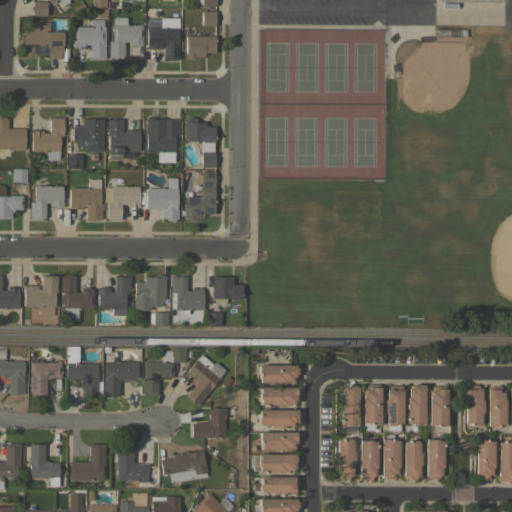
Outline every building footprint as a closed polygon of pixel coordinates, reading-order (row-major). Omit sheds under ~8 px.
[(31,15),(31,1),(45,1),(45,15),(31,15)] [(214,25),(201,25),(201,11),(214,11),(214,25)] [(141,45),(138,45),(137,46),(131,46),(131,45),(128,45),(128,41),(123,41),(123,58),(119,58),(119,59),(111,59),(111,58),(107,57),(108,41),(111,41),(111,24),(113,24),(113,17),(126,17),(125,24),(141,24),(141,45)] [(178,17),(178,28),(177,28),(177,43),(178,43),(177,59),(174,59),(174,60),(165,60),(165,59),(162,59),(162,44),(159,44),(159,48),(145,48),(146,27),(159,27),(159,17),(178,17)] [(104,58),(89,58),(89,45),(85,45),(85,47),(71,47),(71,44),(70,44),(70,26),(89,26),(89,19),(102,19),(102,26),(104,26),(104,58)] [(48,22),(48,31),(61,31),(61,47),(67,47),(67,60),(60,60),(60,58),(46,58),(46,53),(34,53),(34,55),(29,55),(25,55),(25,56),(22,55),(22,31),(30,31),(30,29),(30,28),(32,27),(34,24),(35,23),(35,22),(48,22)] [(213,35),(213,52),(203,52),(203,58),(192,57),(192,59),(183,59),(183,53),(185,53),(185,35),(213,35)] [(9,149),(9,156),(4,156),(4,157),(3,158),(1,158),(0,158),(0,116),(4,116),(4,118),(6,118),(6,128),(24,128),(24,149),(9,149)] [(30,130),(41,130),(41,133),(48,133),(48,117),(62,117),(62,135),(58,135),(58,151),(57,151),(57,160),(45,160),(45,151),(30,151),(30,130)] [(156,152),(145,152),(145,134),(144,134),(144,119),(146,119),(147,117),(151,117),(152,119),(156,119),(157,117),(162,117),(163,119),(177,119),(178,135),(173,135),(173,152),(172,152),(172,161),(156,162),(156,155),(156,152)] [(183,118),(186,118),(186,117),(193,117),(193,118),(195,118),(195,122),(204,122),(204,125),(207,125),(207,126),(213,126),(213,142),(212,142),(212,151),(199,151),(199,141),(183,141),(183,118)] [(101,118),(101,151),(84,151),(84,141),(71,141),(71,126),(73,126),(80,126),(80,118),(101,118)] [(138,150),(120,150),(120,159),(107,159),(107,135),(106,135),(106,118),(121,118),(121,132),(124,132),(124,129),(138,129),(138,150)] [(200,167),(200,153),(213,152),(213,167),(200,167)] [(80,168),(66,167),(66,153),(80,154),(80,168)] [(25,182),(12,182),(12,168),(25,168),(25,182)] [(213,213),(202,213),(202,218),(191,218),(191,220),(183,220),(183,215),(180,215),(180,211),(184,211),(184,196),(199,196),(200,172),(213,172),(213,213)] [(166,188),(166,177),(175,177),(175,188),(175,209),(176,209),(176,219),(174,219),(174,220),(164,220),(164,219),(161,219),(161,209),(144,208),(144,188),(166,188)] [(87,187),(86,179),(99,179),(99,203),(102,203),(102,209),(100,209),(100,219),(96,219),(96,220),(88,220),(88,219),(85,219),(85,205),(81,205),(81,208),(68,208),(68,187),(87,187)] [(0,184),(1,184),(3,187),(3,196),(8,196),(8,195),(21,195),(20,209),(12,209),(12,212),(10,211),(10,218),(0,217),(0,184)] [(61,185),(61,200),(62,200),(62,206),(59,206),(59,207),(52,207),(52,206),(49,206),(49,202),(44,202),(44,219),(28,219),(28,202),(33,202),(33,185),(61,185)] [(137,207),(127,207),(127,204),(119,204),(119,219),(106,219),(105,202),(103,202),(103,187),(109,187),(109,186),(137,186),(137,207)] [(58,275),(62,275),(62,274),(70,274),(70,275),(74,275),(74,292),(79,292),(79,288),(82,288),(82,287),(88,287),(88,289),(91,289),(91,309),(76,309),(76,319),(68,319),(68,316),(57,316),(57,306),(62,306),(62,303),(58,303),(58,295),(62,295),(62,292),(58,292),(58,275)] [(148,306),(148,310),(132,310),(132,297),(133,297),(133,281),(142,281),(142,276),(154,276),(154,274),(161,274),(161,275),(163,275),(163,297),(162,297),(159,306),(148,306)] [(22,306),(22,285),(36,285),(36,289),(39,289),(39,275),(54,275),(54,291),(53,291),(53,306),(22,306)] [(113,276),(115,276),(115,275),(128,275),(128,292),(124,292),(124,315),(110,315),(110,308),(96,308),(96,294),(95,294),(95,288),(97,288),(99,286),(105,286),(105,288),(108,288),(108,291),(113,291),(113,276)] [(169,275),(185,275),(185,291),(191,291),(191,288),(201,288),(201,309),(186,309),(186,314),(174,314),(174,309),(173,309),(174,292),(169,292),(169,275)] [(210,276),(231,276),(231,284),(240,284),(240,299),(228,299),(228,298),(223,298),(223,306),(217,306),(217,298),(210,298),(210,276)] [(0,308),(0,290),(6,290),(6,287),(16,287),(16,308),(0,308)] [(166,325),(152,325),(152,311),(166,311),(166,325)] [(219,325),(205,325),(205,311),(219,312),(219,325)] [(64,346),(77,346),(77,361),(75,361),(75,363),(96,363),(96,376),(97,376),(97,381),(100,381),(100,395),(97,395),(97,396),(81,396),(81,379),(64,379),(64,346)] [(102,377),(103,377),(103,351),(102,351),(102,346),(109,346),(109,351),(115,351),(115,361),(136,361),(136,378),(130,378),(130,379),(118,380),(118,396),(102,396),(102,377)] [(141,380),(142,380),(142,368),(141,368),(141,364),(142,364),(142,361),(160,361),(160,350),(170,350),(170,347),(184,347),(184,361),(171,361),(171,370),(172,370),(172,374),(171,374),(171,377),(160,377),(160,378),(156,378),(156,395),(141,395),(141,380)] [(0,348),(4,348),(4,358),(2,358),(2,360),(22,360),(22,374),(23,374),(23,380),(23,393),(17,393),(17,394),(12,394),(12,393),(8,393),(8,377),(4,377),(4,375),(0,375),(0,348)] [(188,368),(187,368),(189,365),(190,366),(200,354),(212,364),(214,361),(224,370),(209,387),(210,388),(197,404),(185,394),(196,382),(193,379),(194,378),(185,371),(188,368)] [(51,361),(51,360),(59,360),(59,370),(61,370),(61,374),(60,374),(60,377),(48,377),(48,378),(44,378),(45,395),(30,395),(30,362),(51,361)] [(294,364),(294,365),(296,365),(296,378),(293,378),(293,382),(258,382),(258,377),(257,377),(257,364),(294,364)] [(379,423),(371,424),(371,428),(367,428),(366,423),(365,423),(365,422),(361,422),(361,397),(362,397),(362,394),(361,394),(361,387),(365,387),(365,384),(378,384),(379,423)] [(405,396),(407,396),(407,387),(409,387),(409,384),(423,384),(423,422),(417,422),(417,424),(411,424),(411,423),(405,423),(405,396)] [(356,424),(356,425),(352,425),(352,430),(342,430),(342,423),(339,423),(339,409),(338,409),(338,404),(339,404),(339,397),(340,397),(340,388),(343,389),(343,385),(357,385),(356,424)] [(401,424),(393,424),(393,425),(386,425),(386,424),(385,424),(385,412),(383,412),(383,401),(385,399),(385,390),(386,390),(386,388),(388,388),(388,385),(401,385),(401,424)] [(445,425),(432,425),(432,424),(427,424),(427,399),(428,399),(428,395),(427,395),(427,389),(431,389),(431,385),(444,386),(444,388),(445,388),(445,425)] [(464,385),(477,385),(477,388),(479,388),(479,389),(480,389),(480,398),(482,400),(481,412),(479,412),(479,423),(478,423),(478,424),(471,424),(471,423),(464,423),(464,385)] [(504,425),(498,425),(498,426),(486,426),(486,389),(487,389),(487,386),(499,386),(499,389),(503,389),(503,396),(503,399),(504,399),(504,425)] [(298,387),(297,400),(293,400),(293,403),(285,403),(285,405),(259,404),(259,399),(257,399),(258,392),(259,392),(259,387),(298,387)] [(222,416),(223,436),(209,436),(209,437),(204,437),(204,438),(189,438),(189,423),(206,422),(206,419),(207,419),(207,408),(234,407),(235,415),(222,416)] [(296,409),(296,423),(292,423),(292,425),(283,425),(283,426),(281,426),(281,427),(269,427),(269,425),(257,425),(258,424),(256,424),(256,416),(258,416),(258,409),(296,409)] [(298,432),(298,445),(294,445),(294,449),(288,449),(288,448),(279,448),(279,449),(259,449),(259,444),(257,444),(258,431),(298,432)] [(397,475),(393,475),(393,478),(380,478),(380,476),(379,476),(380,438),(386,439),(386,434),(392,434),(392,438),(392,440),(398,440),(397,475)] [(492,466),(491,466),(491,469),(492,469),(492,476),(488,476),(488,479),(476,479),(476,476),(474,476),(474,439),(475,439),(475,434),(486,434),(486,440),(493,440),(492,466)] [(345,439),(345,438),(350,438),(350,440),(351,440),(351,451),(353,451),(353,462),(351,464),(351,474),(350,474),(350,475),(349,475),(349,478),(335,478),(335,439),(345,439)] [(442,467),(440,467),(440,474),(438,474),(438,478),(424,478),(424,440),(429,440),(429,439),(437,439),(437,440),(442,440),(442,467)] [(375,467),(373,467),(373,475),(371,475),(371,480),(357,479),(357,441),(363,441),(363,440),(370,440),(370,441),(375,441),(375,467)] [(402,479),(402,441),(408,441),(408,440),(416,440),(416,441),(418,441),(418,453),(420,453),(420,465),(417,467),(417,476),(415,476),(415,479),(402,479)] [(511,477),(510,477),(510,480),(497,480),(497,442),(506,442),(506,441),(511,441),(511,442),(511,477)] [(18,443),(18,457),(18,477),(0,477),(0,460),(4,460),(4,443),(18,443)] [(103,480),(68,479),(69,461),(88,461),(88,443),(103,444),(103,480)] [(28,444),(43,444),(43,460),(46,460),(46,462),(57,461),(57,486),(47,486),(47,477),(28,477),(28,444)] [(132,445),(131,462),(134,462),(134,463),(147,463),(147,471),(145,471),(145,482),(136,482),(136,480),(115,480),(116,462),(115,462),(115,445),(132,445)] [(169,482),(167,473),(161,474),(158,459),(171,457),(171,454),(179,453),(179,451),(185,450),(185,452),(201,449),(203,465),(204,464),(205,472),(204,472),(205,474),(195,476),(195,477),(169,482)] [(295,454),(295,468),(292,468),(292,470),(285,470),(284,471),(258,471),(258,470),(250,470),(250,455),(256,455),(256,454),(258,454),(258,453),(295,454)] [(297,476),(297,489),(293,489),(293,492),(285,492),(282,494),(270,494),(270,492),(259,492),(259,490),(258,490),(258,483),(259,483),(259,476),(297,476)] [(206,492),(217,502),(223,496),(231,504),(225,510),(227,511),(190,511),(189,511),(190,510),(190,509),(206,492)] [(80,508),(82,508),(82,511),(54,511),(54,508),(68,508),(68,493),(80,493),(80,508)] [(150,511),(150,496),(178,496),(178,501),(177,501),(177,511),(150,511)] [(297,498),(297,511),(259,511),(258,511),(258,498),(297,498)] [(117,511),(117,501),(132,501),(132,505),(146,505),(146,511),(117,511)] [(83,511),(112,511),(112,503),(84,504),(83,511)]
